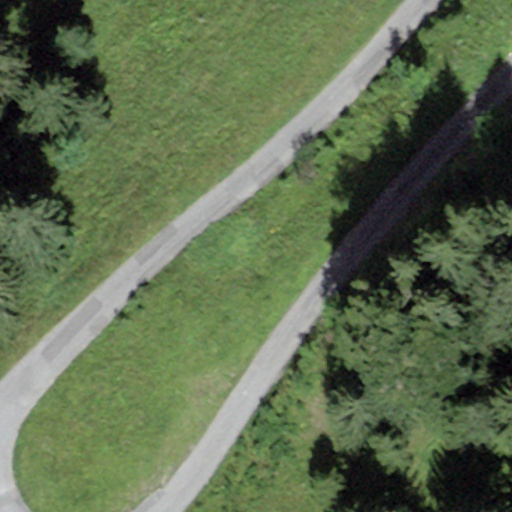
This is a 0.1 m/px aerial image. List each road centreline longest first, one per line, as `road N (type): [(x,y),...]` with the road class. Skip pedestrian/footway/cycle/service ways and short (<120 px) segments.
road 1 (unclassified): [(420,0),(312,122),(168,239),(2,405),(0,418)]
road 2 (unclassified): [(162,511),(353,247),(511,77)]
